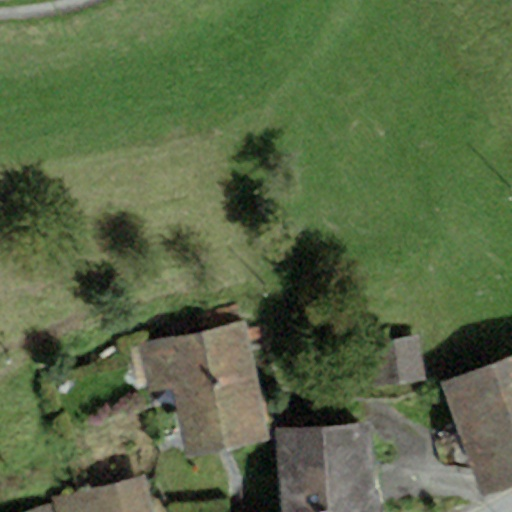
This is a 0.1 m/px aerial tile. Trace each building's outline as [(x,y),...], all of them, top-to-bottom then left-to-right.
[(270,439),(244,322),(138,346),(149,397),(172,392),(187,457),(270,439)] [(362,347),(372,392),(422,381),(413,336),(362,347)] [(511,486),(511,360),(444,379),(478,496),(511,486)] [(379,511),(372,424),(276,432),(282,511),(379,511)] [(55,507),(56,511),(155,511),(148,475),(54,500),(55,507)]
